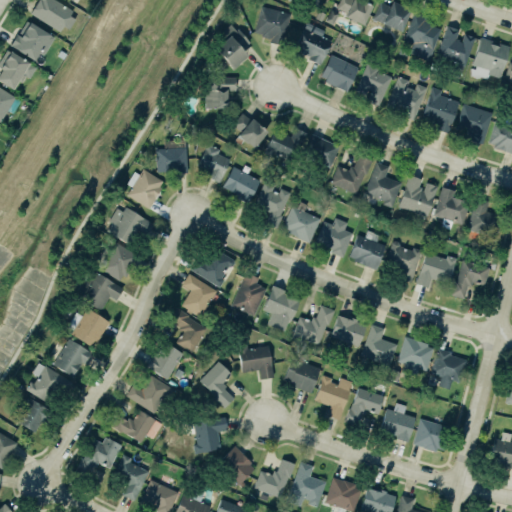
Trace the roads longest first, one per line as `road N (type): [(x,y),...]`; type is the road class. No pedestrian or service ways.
road 1 (residential): [(192,218),(345,287),(511,339)]
road 2 (residential): [(45,481),(192,218)]
road 3 (residential): [(511,497),(268,423)]
road 4 (residential): [(275,86),(511,179)]
road 5 (residential): [(450,511),(511,267)]
